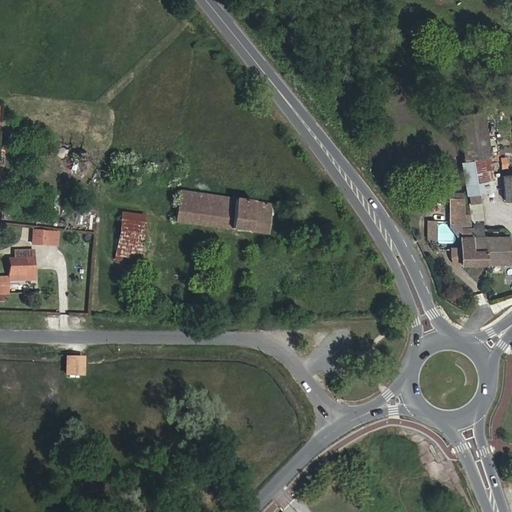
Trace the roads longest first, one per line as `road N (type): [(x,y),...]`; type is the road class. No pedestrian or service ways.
road 1 (unclassified): [(0,336),(255,339),(294,361),(339,427)]
road 2 (secondary): [(455,337),(432,313),(372,200),(286,100)]
road 3 (secondary): [(286,100),(388,255),(416,319),(420,353)]
road 4 (secondary): [(203,0),(286,100)]
road 5 (secondary): [(250,511),(339,427)]
